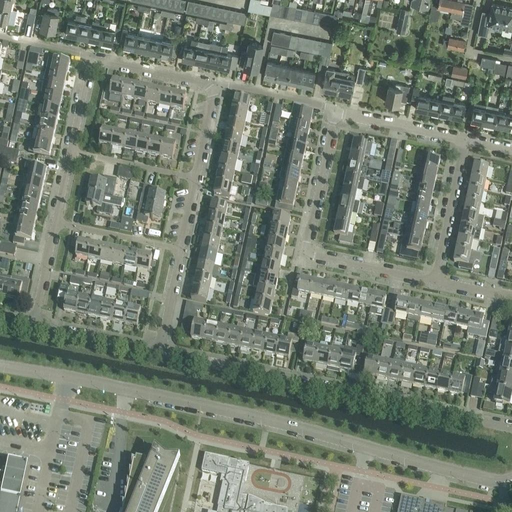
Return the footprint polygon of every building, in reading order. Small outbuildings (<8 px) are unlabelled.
[(0,0),(0,7),(12,9),(13,0),(0,0)] [(183,0),(161,0),(160,7),(184,12),(186,1),(183,0)] [(269,13),(270,13),(271,7),(270,7),(269,7),(270,5),(268,5),(260,3),(261,0),(260,0),(250,0),(250,3),(252,4),(251,9),(269,12),(269,13)] [(364,0),(364,7),(362,14),(361,19),(361,21),(369,23),(370,16),(367,15),(370,0),(364,0)] [(452,11),(454,0),(439,0),(438,7),(432,6),(429,20),(436,22),(436,21),(438,21),(440,11),(439,11),(440,9),(452,11)] [(454,0),(452,11),(451,15),(462,17),(461,23),(469,24),(473,6),(465,4),(465,0),(454,0)] [(186,13),(192,14),(194,2),(188,1),(186,13)] [(194,2),(192,14),(198,15),(200,4),(194,2)] [(271,7),(270,13),(271,14),(271,15),(277,16),(279,4),(278,4),(273,3),(272,7),(271,7)] [(200,4),(198,15),(204,17),(206,5),(200,4)] [(279,4),(277,16),(283,18),(285,5),(279,4)] [(483,12),(478,34),(487,35),(489,25),(495,27),(495,29),(501,30),(502,28),(511,29),(511,8),(493,4),(491,13),(483,12)] [(206,5),(204,17),(209,18),(212,6),(206,5)] [(285,5),(283,18),(288,19),(291,7),(285,5)] [(212,6),(209,18),(216,19),(218,7),(212,6)] [(11,15),(12,9),(0,7),(0,20),(9,23),(9,22),(15,24),(17,16),(11,15)] [(218,7),(216,19),(222,20),(224,9),(218,7)] [(291,7),(288,19),(294,20),(297,8),(291,7)] [(59,15),(59,13),(60,10),(48,8),(47,13),(44,12),(41,30),(55,33),(59,15)] [(297,8),(294,20),(300,21),(303,9),(297,8)] [(405,34),(410,10),(401,8),(396,32),(405,34)] [(224,9),(222,20),(227,22),(230,10),(224,9)] [(303,9),(300,21),(306,22),(309,10),(303,9)] [(230,10),(227,22),(233,23),(236,11),(230,10)] [(309,10),(306,22),(312,24),(315,12),(309,10)] [(241,12),(239,24),(245,25),(248,14),(241,12)] [(315,12),(312,24),(318,25),(320,13),(315,12)] [(27,27),(33,28),(36,14),(30,13),(27,27)] [(320,13),(318,25),(324,26),(327,14),(320,13)] [(327,14),(324,26),(330,27),(332,15),(327,14)] [(65,35),(77,37),(81,16),(76,15),(75,22),(68,20),(65,35)] [(332,15),(330,27),(336,28),(338,16),(334,15),(332,15)] [(81,16),(77,37),(89,40),(92,25),(86,24),(87,17),(81,16)] [(0,20),(0,29),(7,31),(8,23),(0,20)] [(92,25),(89,40),(101,42),(104,25),(100,24),(100,22),(94,21),(93,26),(92,25)] [(104,25),(101,42),(113,45),(114,42),(118,43),(121,28),(116,27),(115,30),(109,29),(110,26),(111,26),(111,22),(105,21),(105,25),(104,25)] [(123,28),(120,43),(124,44),(124,47),(136,50),(139,35),(127,33),(128,29),(123,28)] [(274,31),(271,44),(277,45),(280,33),(274,31)] [(280,33),(277,45),(283,46),(285,34),(280,33)] [(285,34),(283,46),(289,47),(291,35),(285,34)] [(139,35),(136,50),(148,52),(151,38),(139,35)] [(291,35),(289,47),(294,49),(297,36),(291,35)] [(151,38),(148,52),(160,55),(163,40),(162,40),(163,37),(157,36),(156,39),(151,38)] [(297,36),(294,49),(301,50),(303,38),(297,36)] [(466,41),(449,38),(449,41),(444,40),(443,47),(464,51),(466,41)] [(309,39),(307,51),(312,52),(315,40),(309,39)] [(163,40),(160,55),(171,57),(173,49),(177,50),(179,44),(163,40)] [(194,62),(197,48),(198,41),(192,40),(190,46),(181,44),(178,57),(182,58),(182,59),(194,62)] [(315,40),(312,52),(318,54),(321,41),(315,40)] [(321,41),(318,54),(322,54),(324,55),(327,43),(321,41)] [(209,50),(206,64),(218,67),(222,46),(210,43),(209,50)] [(239,66),(258,71),(263,46),(249,43),(247,53),(242,52),(239,66)] [(327,43),(324,55),(330,56),(332,44),(327,43)] [(222,46),(218,67),(235,71),(238,56),(227,54),(228,47),(222,46)] [(271,52),(282,54),(283,48),(272,46),(271,52)] [(197,48),(194,62),(206,64),(209,50),(197,48)] [(30,50),(29,55),(36,56),(39,57),(42,58),(44,51),(38,50),(32,49),(30,50)] [(20,53),(18,65),(24,66),(26,54),(20,53)] [(323,90),(337,93),(342,72),(328,69),(331,56),(330,56),(324,55),(322,54),(318,75),(324,76),(324,75),(326,75),(323,90)] [(27,67),(34,68),(37,69),(39,57),(36,56),(29,55),(27,67)] [(494,69),(496,62),(496,60),(482,57),(481,66),(489,67),(494,69)] [(49,59),(46,71),(67,75),(70,63),(54,60),(49,59)] [(380,60),(378,66),(386,68),(387,62),(380,60)] [(267,62),(264,77),(276,80),(279,65),(267,62)] [(505,75),(507,65),(496,62),(494,69),(494,73),(505,75)] [(279,65),(276,80),(288,82),(291,67),(279,65)] [(452,76),(466,79),(468,69),(454,66),(452,76)] [(291,67),(288,82),(300,85),(303,70),(291,67)] [(362,84),(366,69),(363,68),(363,67),(360,67),(359,68),(356,83),(362,84)] [(303,70),(300,85),(313,87),(316,73),(303,70)] [(46,71),(44,82),(65,87),(67,75),(46,71)] [(342,72),(337,93),(351,96),(355,76),(350,75),(350,74),(342,72)] [(474,83),(458,80),(457,85),(466,87),(465,93),(471,94),(474,83)] [(110,97),(122,100),(125,84),(113,81),(110,97)] [(41,95),(46,96),(62,99),(65,87),(44,82),(41,95)] [(125,84),(122,100),(134,102),(138,87),(125,84)] [(395,88),(389,87),(385,103),(400,106),(401,101),(407,102),(410,87),(396,84),(395,88)] [(138,87),(134,102),(146,105),(147,104),(150,89),(138,87)] [(147,104),(146,105),(159,107),(159,106),(162,92),(150,89),(147,104)] [(416,109),(428,112),(431,97),(419,95),(420,91),(414,90),(411,103),(417,104),(416,109)] [(159,106),(159,107),(171,110),(174,94),(162,92),(159,106)] [(174,94),(171,110),(183,113),(187,97),(174,94)] [(442,100),(439,114),(451,116),(454,102),(455,97),(443,95),(442,100)] [(46,96),(44,107),(60,111),(62,99),(46,96)] [(431,97),(428,112),(439,114),(442,100),(431,97)] [(235,98),(232,111),(248,114),(250,102),(235,98)] [(454,102),(451,116),(463,119),(466,105),(454,102)] [(471,121),(483,123),(487,105),(475,103),(471,121)] [(487,105),(483,123),(495,126),(498,112),(499,108),(487,105)] [(44,107),(41,119),(57,122),(60,111),(44,107)] [(277,107),(274,119),(280,120),(282,108),(277,107)] [(292,117),(291,122),(311,127),(313,115),(308,114),(300,112),(301,109),(294,108),(292,117)] [(5,124),(11,125),(12,125),(14,113),(8,111),(5,124)] [(232,111),(230,123),(245,126),(248,114),(232,111)] [(498,112),(495,126),(507,128),(510,114),(498,112)] [(41,119),(39,131),(55,135),(57,122),(41,119)] [(296,130),(295,135),(308,138),(311,127),(291,122),(289,128),(296,130)] [(230,123),(227,135),(243,138),(245,126),(230,123)] [(100,146),(112,148),(115,133),(103,130),(100,146)] [(39,131),(36,143),(52,146),(55,135),(39,131)] [(115,133),(112,148),(124,151),(128,136),(115,133)] [(271,134),(269,142),(276,144),(278,136),(271,134)] [(0,140),(0,154),(6,156),(8,150),(7,150),(8,142),(9,137),(3,135),(2,141),(0,140)] [(227,135),(224,147),(240,150),(243,138),(227,135)] [(295,135),(292,147),(306,150),(308,138),(295,135)] [(128,136),(124,151),(136,154),(140,138),(128,136)] [(140,138),(136,154),(149,156),(152,141),(140,138)] [(152,141),(149,156),(161,159),(164,143),(152,141)] [(392,141),(387,162),(393,163),(398,143),(392,141)] [(352,154),(365,157),(370,158),(372,146),(354,142),(352,154)] [(49,159),(52,146),(36,143),(33,155),(49,159)] [(164,143),(161,159),(173,161),(176,146),(164,143)] [(224,147),(222,159),(237,162),(240,150),(224,147)] [(292,147),(290,159),(303,162),(306,150),(292,147)] [(8,150),(6,156),(7,156),(18,158),(19,153),(8,150)] [(399,152),(396,164),(402,165),(405,153),(399,152)] [(352,154),(349,166),(363,169),(365,157),(352,154)] [(6,156),(5,162),(16,165),(18,158),(7,156),(6,156)] [(422,158),(419,169),(438,173),(440,161),(426,158),(426,159),(422,158)] [(222,159),(219,172),(235,175),(237,162),(222,159)] [(290,159),(287,170),(301,173),(303,162),(290,159)] [(349,166),(347,178),(360,180),(365,181),(367,170),(363,169),(349,166)] [(475,166),(472,179),(487,182),(489,169),(475,166)] [(26,167),(23,178),(44,183),(47,171),(26,167)] [(120,169),(118,179),(130,181),(132,172),(120,169)] [(419,169),(417,179),(417,180),(435,184),(438,173),(419,169)] [(280,181),(285,182),(298,185),(301,173),(287,170),(287,171),(282,170),(280,181)] [(219,172),(217,183),(232,187),(235,175),(219,172)] [(393,176),(391,187),(399,189),(400,181),(401,177),(393,176)] [(23,178),(21,190),(42,195),(44,183),(23,178)] [(347,178),(344,189),(358,192),(362,193),(365,181),(360,180),(347,178)] [(92,181),(89,194),(105,197),(106,190),(115,192),(117,181),(104,179),(103,184),(92,181)] [(472,179),(469,190),(484,194),(487,182),(472,179)] [(414,192),(419,193),(433,196),(435,184),(417,180),(414,192)] [(285,182),(282,193),(296,196),(298,185),(285,182)] [(229,199),(232,187),(217,183),(214,196),(229,199)] [(378,197),(386,198),(388,186),(381,185),(378,197)] [(144,187),(140,205),(163,210),(166,197),(154,194),(155,189),(144,187)] [(344,189),(342,201),(360,205),(362,193),(358,192),(344,189)] [(18,203),(23,204),(39,207),(42,195),(21,190),(18,203)] [(469,190),(467,203),(482,206),(484,194),(469,190)] [(278,193),(275,211),(292,215),(296,196),(282,193),(278,193)] [(419,193),(416,205),(430,208),(433,196),(419,193)] [(103,205),(105,197),(89,194),(86,206),(98,209),(97,214),(111,217),(113,207),(103,205)] [(255,206),(267,209),(268,203),(256,200),(255,206)] [(342,201),(339,213),(353,215),(358,217),(360,205),(342,201)] [(467,203),(464,215),(479,218),(482,206),(467,203)] [(23,204),(20,215),(37,219),(39,207),(23,204)] [(212,204),(210,216),(225,219),(228,207),(212,204)] [(161,223),(163,210),(140,205),(137,223),(147,225),(148,220),(161,223)] [(416,205),(414,216),(428,219),(430,208),(416,205)] [(374,217),(381,218),(382,214),(383,209),(376,208),(375,213),(374,217)] [(339,213),(337,224),(350,227),(353,215),(339,213)] [(501,222),(501,223),(506,224),(508,215),(499,213),(497,221),(501,222)] [(20,215),(18,227),(34,230),(37,219),(20,215)] [(407,227),(425,231),(428,219),(414,216),(409,215),(407,227)] [(464,215),(462,227),(476,230),(482,231),(485,219),(479,218),(464,215)] [(210,216),(207,228),(222,231),(225,219),(210,216)] [(274,217),(271,229),(288,232),(291,220),(274,217)] [(120,232),(131,235),(134,223),(122,220),(120,232)] [(348,236),(350,227),(337,224),(334,236),(340,237),(339,244),(352,246),(354,237),(348,236)] [(31,243),(34,230),(18,227),(15,239),(14,239),(13,245),(24,247),(25,241),(31,243)] [(459,239),(474,242),(480,243),(482,231),(476,230),(462,227),(459,239)] [(207,228),(205,240),(220,243),(222,231),(207,228)] [(264,240),(269,241),(286,244),(288,232),(271,229),(266,228),(264,240)] [(382,228),(381,234),(387,235),(394,237),(395,233),(388,232),(388,230),(382,228)] [(412,228),(409,240),(423,243),(425,231),(412,228)] [(370,244),(376,245),(378,233),(373,232),(370,244)] [(377,254),(382,256),(387,235),(381,234),(377,254)] [(404,238),(400,257),(417,260),(418,254),(420,255),(423,243),(409,240),(404,238)] [(459,239),(457,251),(471,254),(474,242),(459,239)] [(205,240),(202,252),(206,253),(217,255),(220,243),(205,240)] [(269,241),(266,253),(283,257),(286,244),(269,241)] [(76,258),(88,261),(91,245),(79,242),(76,258)] [(91,245),(88,261),(100,263),(103,248),(91,245)] [(0,255),(14,258),(16,249),(0,246),(0,255)] [(103,248),(100,263),(112,266),(115,250),(103,248)] [(115,250),(112,266),(124,268),(128,253),(115,250)] [(481,256),(471,254),(457,251),(454,264),(469,267),(469,266),(474,267),(475,263),(479,264),(481,256)] [(202,252),(199,264),(207,266),(215,267),(217,255),(206,253),(202,252)] [(128,253),(124,268),(137,271),(140,255),(128,253)] [(266,253),(264,265),(280,269),(283,257),(266,253)] [(140,255),(137,271),(149,273),(152,258),(140,255)] [(490,271),(496,272),(499,258),(493,256),(490,271)] [(502,258),(499,273),(505,274),(508,260),(502,258)] [(2,265),(1,272),(7,273),(9,262),(3,260),(2,265)] [(199,264),(197,277),(212,280),(215,267),(207,266),(199,264)] [(264,265),(261,277),(278,281),(280,269),(264,265)] [(0,298),(8,300),(11,279),(0,276),(0,298)] [(197,277),(194,289),(209,292),(212,280),(197,277)] [(258,290),(275,293),(278,281),(261,277),(258,290)] [(11,279),(8,300),(19,303),(20,297),(26,298),(30,282),(12,278),(11,279)] [(82,288),(83,285),(84,281),(71,278),(70,285),(82,288)] [(299,295),(310,297),(313,282),(301,280),(300,286),(295,285),(292,299),(298,300),(299,295)] [(313,282),(310,297),(322,300),(325,285),(313,282)] [(325,285),(322,300),(334,302),(337,287),(325,285)] [(337,287),(334,302),(346,305),(350,290),(337,287)] [(61,288),(57,305),(65,307),(64,313),(77,315),(80,298),(68,295),(69,290),(61,288)] [(194,289),(191,302),(207,305),(209,292),(194,289)] [(258,290),(256,302),(273,305),(275,293),(258,290)] [(350,290),(346,305),(359,307),(362,293),(350,290)] [(149,301),(150,295),(132,291),(130,298),(143,301),(143,300),(146,300),(149,301)] [(362,293),(359,307),(371,310),(374,295),(362,293)] [(381,325),(387,326),(390,312),(384,310),(387,298),(374,295),(371,310),(369,316),(382,319),(381,325)] [(80,298),(77,315),(89,318),(93,300),(80,298)] [(93,300),(89,318),(101,320),(105,303),(93,300)] [(390,312),(387,326),(393,328),(395,315),(408,318),(411,303),(398,300),(396,313),(390,312)] [(256,302),(253,315),(270,318),(273,305),(256,302)] [(105,303),(101,320),(113,323),(117,305),(105,303)] [(411,303),(408,318),(407,322),(419,325),(420,321),(423,306),(411,303)] [(117,305),(113,323),(125,326),(129,309),(129,308),(129,305),(124,304),(123,307),(117,305)] [(187,304),(186,309),(197,312),(201,313),(203,307),(187,304)] [(423,306),(420,321),(432,323),(435,308),(423,306)] [(129,309),(125,326),(138,328),(141,311),(129,308),(129,309)] [(435,308),(432,323),(444,326),(447,311),(435,308)] [(186,309),(184,315),(196,318),(197,312),(186,309)] [(447,311),(444,326),(456,328),(459,314),(447,311)] [(459,314),(456,328),(469,331),(472,316),(459,314)] [(184,315),(183,321),(195,324),(195,322),(196,318),(184,315)] [(472,316),(469,331),(481,334),(484,319),(472,316)] [(493,319),(491,332),(497,333),(499,321),(493,319)] [(183,321),(182,327),(194,329),(195,324),(183,321)] [(192,335),(191,340),(204,342),(208,325),(195,322),(195,324),(194,329),(192,335)] [(208,325),(204,342),(216,345),(220,328),(208,325)] [(232,330),(228,348),(240,350),(244,333),(245,327),(238,325),(237,331),(232,330)] [(182,327),(181,333),(192,335),(194,329),(182,327)] [(220,328),(216,345),(228,348),(232,330),(220,328)] [(491,332),(489,339),(496,341),(497,334),(496,333),(497,333),(491,332)] [(244,333),(240,350),(252,353),(256,335),(244,333)] [(256,335),(252,353),(265,355),(268,338),(256,335)] [(280,340),(276,358),(289,360),(290,354),(296,355),(300,338),(288,335),(287,342),(280,340)] [(504,355),(504,356),(511,357),(511,336),(509,336),(507,343),(501,342),(499,354),(504,355)] [(268,338),(265,355),(276,358),(280,340),(268,338)] [(302,342),(299,356),(305,357),(303,364),(315,366),(319,349),(308,346),(308,343),(302,342)] [(479,343),(476,357),(482,359),(485,344),(479,343)] [(320,344),(319,349),(315,366),(328,369),(331,351),(327,350),(327,347),(326,345),(320,344)] [(331,351),(328,369),(341,372),(344,354),(345,350),(332,347),(331,351)] [(344,354),(341,372),(352,374),(354,367),(360,369),(364,350),(357,349),(356,356),(344,354)] [(364,350),(360,369),(365,370),(364,376),(377,379),(380,362),(369,359),(370,351),(364,350)] [(511,357),(504,356),(500,375),(511,377),(511,357)] [(380,362),(377,379),(389,382),(392,364),(380,362)] [(404,367),(401,384),(413,387),(417,369),(418,365),(405,362),(404,367)] [(392,364),(389,382),(401,384),(404,367),(392,364)] [(417,369),(413,387),(425,390),(429,372),(417,369)] [(429,372),(425,390),(437,392),(441,375),(429,372)] [(441,375),(437,392),(449,395),(453,377),(441,375)] [(497,389),(511,392),(511,377),(500,375),(498,383),(492,382),(491,388),(497,389)] [(453,377),(449,395),(462,397),(463,390),(469,392),(472,378),(465,377),(465,380),(453,377)] [(475,380),(471,399),(476,400),(479,386),(480,381),(475,380)] [(479,386),(476,400),(482,401),(485,387),(479,386)] [(510,407),(511,395),(511,392),(497,389),(494,404),(510,407)] [(485,404),(483,412),(494,414),(495,406),(485,404)] [(171,511),(181,466),(178,466),(180,460),(170,459),(169,458),(169,457),(168,456),(167,456),(166,456),(165,456),(164,457),(156,450),(149,466),(146,466),(146,462),(137,460),(136,462),(125,511),(171,511)] [(205,456),(202,472),(203,472),(222,476),(225,477),(223,484),(217,511),(287,511),(288,511),(265,507),(265,505),(259,502),(256,501),(251,499),(248,498),(246,498),(244,497),(243,497),(250,465),(249,465),(248,465),(205,456)] [(0,511),(16,511),(25,474),(27,465),(6,460),(0,459),(0,511)] [(401,498),(398,511),(455,511),(445,510),(446,507),(401,498)]
